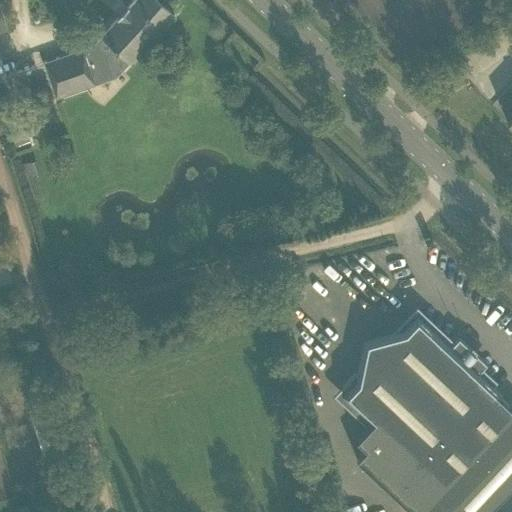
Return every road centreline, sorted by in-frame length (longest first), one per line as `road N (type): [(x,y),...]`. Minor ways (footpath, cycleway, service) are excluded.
road 1 (track): [(47,325),(411,225),(474,165)]
road 2 (track): [(0,181),(115,511)]
road 3 (secondary): [(511,238),(260,0)]
